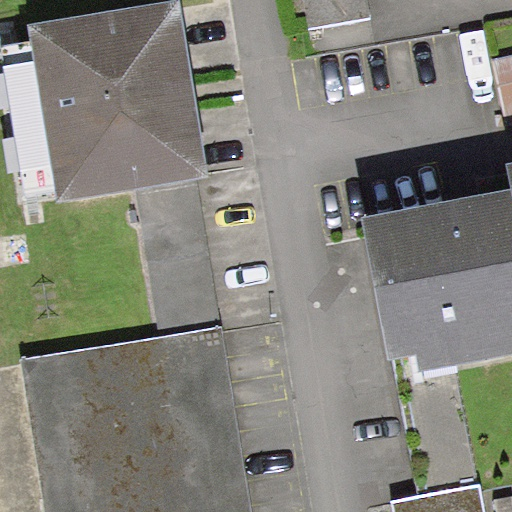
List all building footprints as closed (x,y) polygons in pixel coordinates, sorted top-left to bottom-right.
[(371,0),(306,0),(312,31),(375,18),(371,0)] [(183,2),(36,26),(65,201),(140,188),(204,178),(212,177),(183,2)] [(511,55),(494,59),(507,122),(511,121),(511,55)] [(23,360),(46,511),(255,511),(204,178),(140,188),(163,339),(23,360)] [(511,208),(510,199),(369,226),(396,364),(418,360),(422,380),(511,362),(511,208)] [(486,511),(483,487),(403,500),(405,511),(486,511)]
